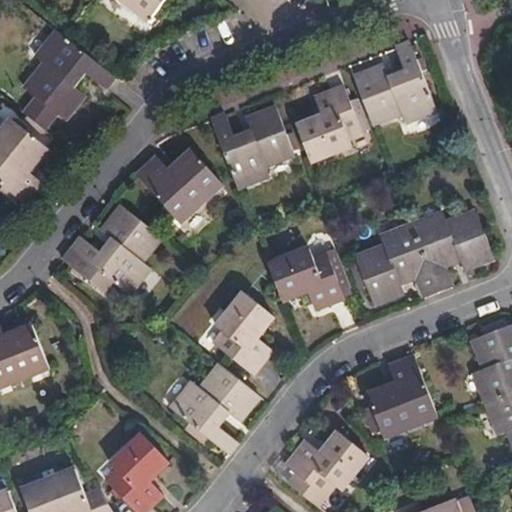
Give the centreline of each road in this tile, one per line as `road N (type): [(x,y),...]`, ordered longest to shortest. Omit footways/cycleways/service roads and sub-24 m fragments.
road 1 (residential): [(0,294),(158,105),(201,74),(289,39)]
road 2 (residential): [(204,511),(326,366),(511,285)]
road 3 (unclassified): [(435,0),(511,198)]
